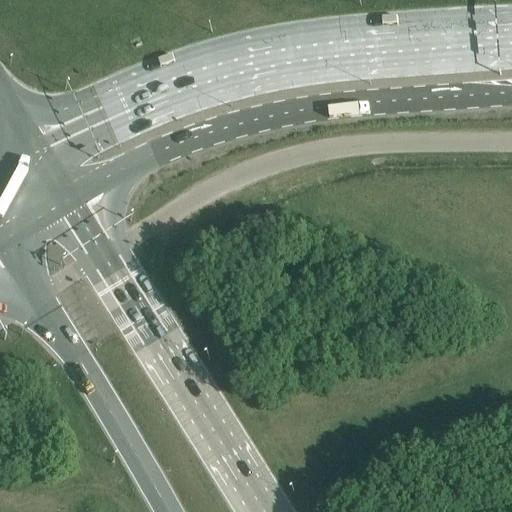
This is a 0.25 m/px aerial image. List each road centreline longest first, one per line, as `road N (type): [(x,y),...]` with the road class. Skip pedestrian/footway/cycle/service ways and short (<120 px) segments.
road 1 (primary): [(511,36),(244,64),(124,105),(35,147)]
road 2 (primary): [(68,199),(155,153),(250,120),(327,106),(511,96)]
road 3 (unclassified): [(511,141),(362,143),(306,155),(238,176),(103,255)]
road 4 (motorway): [(263,511),(103,255)]
road 5 (motorway): [(39,295),(167,511)]
